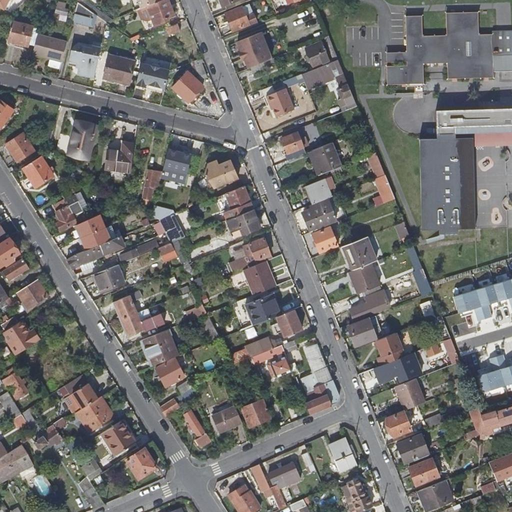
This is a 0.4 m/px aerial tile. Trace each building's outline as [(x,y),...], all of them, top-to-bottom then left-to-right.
[(0,0),(0,7),(4,9),(8,0),(0,0)] [(135,0),(139,8),(146,6),(160,0),(159,0),(135,0)] [(173,15),(167,0),(160,0),(146,6),(139,8),(135,10),(139,21),(140,20),(146,22),(151,20),(153,26),(165,21),(164,18),(173,15)] [(64,3),(56,1),(54,11),(62,14),(66,15),(67,8),(63,7),(64,3)] [(82,6),(76,2),(73,17),(79,19),(81,14),(80,14),(82,6)] [(318,11),(315,2),(310,3),(306,5),(308,10),(311,9),(313,13),(318,11)] [(87,3),(83,7),(105,22),(110,20),(87,3)] [(248,4),(241,7),(245,17),(252,13),(248,4)] [(245,17),(241,7),(225,14),(232,31),(256,22),(252,13),(245,17)] [(511,51),(494,52),(494,33),(480,33),(480,11),(448,11),(448,34),(424,34),(424,15),(407,15),(408,49),(386,50),(387,83),(424,82),(423,62),(448,61),(448,77),(493,76),(493,70),(511,69),(511,51)] [(328,36),(323,22),(316,25),(322,39),(324,38),(328,36)] [(32,27),(13,23),(8,42),(27,47),(28,44),(34,46),(36,36),(38,29),(32,27)] [(179,30),(176,23),(164,28),(167,35),(179,30)] [(180,60),(190,55),(181,35),(171,40),(170,38),(165,41),(173,60),(178,58),(180,60)] [(34,46),(31,55),(49,60),(61,62),(64,49),(66,43),(36,36),(34,46)] [(333,47),(328,36),(324,38),(328,49),(333,47)] [(259,64),(248,37),(237,42),(240,51),(238,52),(241,61),(244,60),(247,69),(250,68),(259,64)] [(329,61),(321,42),(306,48),(314,67),(329,61)] [(76,74),(94,78),(100,47),(91,46),(91,48),(87,48),(82,46),(80,52),(64,49),(61,62),(60,64),(78,68),(76,74)] [(113,78),(130,82),(135,62),(109,56),(103,79),(112,82),(113,78)] [(202,62),(200,57),(189,62),(194,75),(196,74),(193,66),(199,63),(202,62)] [(260,64),(262,69),(276,63),(274,58),(260,64)] [(47,67),(59,70),(60,64),(61,62),(49,60),(47,67)] [(337,61),(329,65),(328,63),(301,74),(308,90),(336,79),(340,89),(338,89),(341,98),(338,100),(341,108),(347,106),(354,103),(337,61)] [(141,63),(136,85),(145,87),(146,83),(153,85),(152,89),(164,92),(169,71),(169,70),(141,63)] [(196,74),(198,79),(205,76),(199,63),(193,66),(196,74)] [(259,64),(250,68),(253,75),(263,71),(262,69),(260,64),(259,64)] [(188,102),(202,85),(186,72),(171,88),(188,102)] [(285,89),(282,82),(263,89),(266,96),(285,89)] [(294,111),(285,89),(266,96),(269,105),(271,105),(276,118),(294,111)] [(13,111),(0,102),(0,129),(13,111)] [(420,148),(422,229),(440,229),(440,232),(458,232),(458,228),(475,228),(474,191),(473,145),(473,136),(457,137),(457,132),(457,126),(485,125),(485,121),(506,120),(506,125),(511,124),(511,107),(437,109),(437,137),(420,137),(420,148)] [(457,132),(511,130),(511,124),(506,125),(506,120),(485,121),(485,125),(457,126),(457,132)] [(55,151),(67,154),(88,159),(96,127),(75,121),(71,137),(59,134),(55,151)] [(49,141),(51,131),(41,129),(40,139),(49,141)] [(371,140),(366,129),(361,131),(366,143),(371,140)] [(33,151),(22,133),(5,144),(16,162),(33,151)] [(283,154),(286,161),(304,154),(295,133),(280,139),(286,153),(283,154)] [(130,172),(134,144),(122,143),(121,152),(107,150),(105,169),(130,172)] [(313,163),(318,176),(324,174),(341,167),(331,143),(314,150),(318,161),(313,163)] [(309,152),(313,163),(318,161),(314,150),(309,152)] [(191,156),(169,151),(164,168),(186,173),(191,156)] [(53,176),(40,157),(22,168),(34,187),(53,176)] [(238,178),(230,159),(217,164),(215,160),(206,163),(203,174),(213,188),(238,178)] [(89,177),(92,168),(87,167),(86,169),(84,168),(84,173),(89,177)] [(341,167),(324,174),(326,180),(333,177),(332,174),(342,170),(341,167)] [(157,191),(161,173),(148,170),(144,187),(141,200),(142,200),(150,202),(151,203),(154,190),(157,191)] [(394,198),(385,175),(381,177),(390,200),(394,198)] [(313,204),(314,204),(327,198),(332,197),(324,180),(306,187),(313,204)] [(243,187),(226,193),(232,209),(224,213),(227,220),(252,210),(243,187)] [(54,212),(56,211),(68,206),(74,216),(82,212),(87,209),(82,199),(79,200),(76,194),(73,195),(73,194),(51,205),(54,212)] [(328,223),(329,225),(333,223),(337,222),(327,198),(314,204),(316,209),(304,213),(310,230),(328,223)] [(151,213),(152,208),(149,206),(150,202),(142,200),(142,205),(146,206),(145,212),(151,213)] [(204,212),(201,203),(192,207),(195,215),(204,212)] [(68,206),(56,211),(61,221),(57,223),(60,230),(77,222),(74,216),(68,206)] [(259,227),(252,210),(227,220),(233,237),(259,227)] [(81,218),(83,222),(94,216),(92,212),(81,218)] [(83,222),(77,225),(86,249),(111,239),(105,225),(101,213),(94,216),(83,222)] [(174,214),(159,220),(170,242),(176,240),(185,237),(174,214)] [(337,222),(333,223),(335,229),(342,227),(340,221),(337,222)] [(111,239),(118,237),(112,223),(105,225),(111,239)] [(157,237),(164,234),(159,224),(152,227),(157,237)] [(334,240),(329,229),(312,236),(319,253),(336,246),(335,244),(338,243),(336,240),(334,240)] [(353,270),(370,264),(377,261),(366,236),(349,244),(343,246),(353,270)] [(65,258),(71,268),(78,264),(122,247),(118,237),(111,239),(86,249),(82,251),(65,258)] [(12,257),(19,253),(9,239),(0,244),(0,269),(7,265),(14,260),(12,257)] [(256,265),(265,261),(271,259),(263,239),(248,245),(256,265)] [(148,243),(151,250),(156,248),(168,243),(167,240),(156,244),(155,240),(148,243)] [(177,255),(182,266),(187,263),(188,263),(176,240),(170,242),(177,255)] [(162,261),(177,255),(170,242),(168,243),(156,248),(162,261)] [(122,262),(151,250),(148,243),(119,255),(122,262)] [(256,265),(248,245),(242,247),(246,257),(250,267),(256,265)] [(227,265),(231,275),(243,270),(250,267),(246,257),(227,265)] [(28,269),(23,260),(1,274),(5,280),(7,279),(9,281),(28,269)] [(253,295),(275,287),(265,261),(256,265),(250,267),(243,270),(253,295)] [(193,274),(187,263),(182,266),(187,274),(188,277),(193,274)] [(349,272),(358,294),(363,292),(378,286),(379,286),(370,264),(353,270),(349,272)] [(115,265),(93,273),(101,293),(123,284),(115,265)] [(428,281),(423,268),(412,272),(421,296),(424,295),(419,285),(428,281)] [(511,277),(454,295),(459,310),(474,306),(478,318),(490,314),(487,302),(509,296),(511,307),(511,277)] [(49,297),(38,279),(18,293),(28,310),(49,297)] [(419,285),(424,295),(432,292),(428,281),(419,285)] [(0,303),(8,299),(0,285),(0,303)] [(381,292),(378,286),(363,292),(367,303),(350,310),(354,319),(387,306),(382,291),(381,292)] [(113,302),(119,319),(136,312),(132,301),(141,297),(138,291),(113,302)] [(254,325),(279,315),(275,305),(277,304),(273,294),(246,304),(254,325)] [(12,305),(8,299),(0,303),(0,308),(2,311),(12,305)] [(207,313),(202,304),(185,311),(189,320),(207,313)] [(136,312),(119,319),(126,336),(144,329),(142,324),(152,320),(147,308),(136,312)] [(302,329),(294,311),(277,317),(285,336),(302,329)] [(447,328),(441,314),(437,316),(443,330),(447,328)] [(5,332),(19,323),(15,317),(0,325),(5,332)] [(213,326),(209,317),(201,321),(205,330),(213,326)] [(78,326),(74,319),(63,326),(67,332),(78,326)] [(372,328),(369,319),(349,328),(356,347),(373,340),(368,329),(372,328)] [(142,324),(144,329),(154,325),(152,320),(142,324)] [(28,332),(21,322),(19,323),(5,332),(2,334),(16,356),(37,343),(30,331),(28,332)] [(210,342),(219,338),(213,326),(205,330),(210,342)] [(143,352),(149,367),(178,355),(167,329),(141,339),(146,350),(143,352)] [(395,333),(375,341),(381,355),(376,357),(380,366),(385,364),(405,356),(395,333)] [(454,345),(451,337),(445,340),(454,363),(460,360),(456,351),(455,352),(453,346),(454,345)] [(246,348),(250,357),(251,357),(272,349),(268,339),(246,348)] [(298,349),(294,340),(281,345),(284,352),(285,354),(298,349)] [(284,352),(281,345),(272,349),(251,357),(253,361),(254,364),(284,352)] [(405,356),(385,364),(380,366),(369,370),(376,387),(392,381),(387,368),(390,367),(394,376),(397,374),(399,380),(420,372),(413,353),(405,356)] [(188,372),(178,355),(155,368),(165,386),(188,372)] [(276,376),(291,370),(286,356),(267,364),(272,375),(275,374),(276,376)] [(479,377),(483,392),(511,383),(511,366),(507,368),(503,356),(491,360),(495,372),(479,377)] [(29,392),(13,369),(7,373),(9,377),(3,382),(16,401),(29,392)] [(454,378),(457,389),(469,384),(465,373),(454,378)] [(264,376),(259,378),(264,390),(269,389),(264,376)] [(180,394),(192,387),(190,381),(189,379),(176,388),(180,394)] [(424,402),(415,379),(395,387),(404,410),(424,402)] [(318,387),(314,380),(302,385),(306,395),(315,391),(314,389),(318,387)] [(334,403),(339,395),(333,381),(318,387),(314,389),(315,391),(306,395),(309,403),(306,405),(309,414),(334,403)] [(81,409),(97,399),(87,385),(73,395),(64,401),(72,414),(76,412),(81,409)] [(160,407),(165,415),(178,407),(178,405),(195,393),(192,387),(180,394),(160,407)] [(0,401),(7,412),(16,406),(7,392),(0,396),(0,401)] [(107,403),(102,396),(97,399),(81,409),(76,412),(89,433),(111,418),(103,405),(107,403)] [(27,409),(33,404),(29,398),(23,402),(27,409)] [(270,418),(262,400),(242,408),(249,427),(270,418)] [(270,404),(276,420),(282,417),(276,402),(270,404)] [(115,416),(107,403),(103,405),(111,418),(115,416)] [(498,423),(511,419),(511,405),(495,410),(495,408),(481,412),(479,434),(479,436),(484,435),(484,432),(490,430),(488,422),(497,419),(498,423)] [(12,420),(21,414),(16,406),(7,412),(12,420)] [(35,436),(42,432),(30,413),(36,409),(34,406),(30,408),(21,414),(26,421),(35,436)] [(481,412),(479,407),(470,411),(477,430),(465,434),(466,439),(479,434),(481,412)] [(220,432),(242,423),(236,408),(215,417),(220,432)] [(210,439),(190,410),(184,414),(199,437),(195,439),(200,446),(210,439)] [(449,419),(456,417),(454,411),(442,416),(441,413),(424,420),(427,428),(436,424),(449,419)] [(404,412),(386,419),(393,437),(411,429),(404,412)] [(26,421),(21,414),(12,420),(17,427),(26,421)] [(55,423),(54,423),(58,430),(67,424),(63,418),(55,423)] [(452,425),(449,419),(436,424),(439,431),(452,425)] [(134,442),(121,421),(102,434),(115,454),(134,442)] [(35,436),(32,438),(39,449),(47,444),(50,448),(55,444),(57,447),(62,444),(60,441),(63,440),(53,425),(42,432),(35,436)] [(405,464),(428,454),(420,434),(397,444),(405,464)] [(66,445),(71,453),(84,445),(79,437),(66,445)] [(341,473),(356,466),(344,438),(329,445),(341,473)] [(0,458),(8,453),(1,442),(0,442),(0,458)] [(25,450),(22,445),(8,453),(0,458),(0,464),(3,468),(0,470),(0,480),(18,471),(21,476),(22,478),(36,471),(32,464),(25,450)] [(159,458),(150,445),(127,460),(138,479),(156,467),(153,462),(159,458)] [(316,469),(308,452),(301,455),(309,472),(316,469)] [(511,452),(489,462),(497,480),(511,473),(511,452)] [(89,481),(103,472),(94,459),(81,468),(87,477),(88,479),(89,481)] [(416,486),(438,476),(431,459),(409,468),(416,486)] [(299,480),(293,463),(268,474),(273,485),(276,484),(283,480),(285,486),(299,480)] [(259,464),(249,468),(261,492),(263,490),(269,488),(259,464)] [(18,471),(0,480),(0,485),(21,476),(18,471)] [(79,486),(88,479),(87,477),(78,485),(79,486)] [(94,509),(104,504),(89,481),(88,479),(79,486),(94,509)] [(358,511),(363,511),(373,508),(369,496),(367,498),(358,479),(349,484),(349,485),(357,502),(354,503),(357,510),(358,511)] [(283,480),(276,484),(278,489),(285,486),(283,480)] [(452,500),(443,480),(418,490),(427,510),(452,500)] [(484,494),(496,489),(493,482),(481,487),(484,494)] [(504,483),(499,486),(500,488),(504,496),(508,494),(504,483)] [(239,511),(252,511),(260,507),(250,491),(249,492),(244,485),(229,495),(239,511)] [(357,502),(349,485),(342,488),(352,511),(353,511),(357,510),(354,503),(357,502)] [(278,506),(280,510),(285,507),(276,487),(270,490),(274,498),(277,503),(278,506)] [(483,501),(481,496),(472,499),(475,504),(483,501)] [(277,503),(274,498),(269,501),(272,509),(278,506),(277,503)] [(306,506),(303,500),(289,506),(292,511),(299,509),(306,506)]
